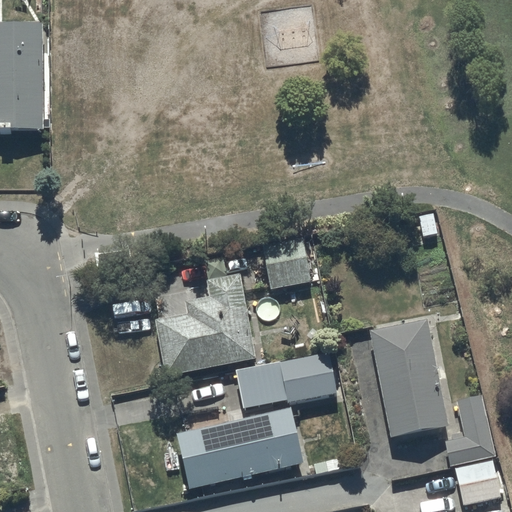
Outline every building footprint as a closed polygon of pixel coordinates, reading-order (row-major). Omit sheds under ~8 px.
[(4,29),(0,29),(0,136),(45,136),(44,29),(22,30),(22,21),(4,22),(4,29)] [(264,256),(270,292),(313,285),(307,249),(264,256)] [(189,319),(156,325),(165,380),(255,365),(241,279),(208,285),(211,302),(186,306),(189,319)] [(424,316),(371,326),(373,335),(369,336),(391,443),(449,432),(428,325),(426,325),(424,316)] [(330,358),(235,377),(243,417),(338,398),(330,358)] [(483,399),(457,405),(465,441),(461,442),(460,435),(451,437),(453,444),(446,446),(451,470),(496,459),(483,399)] [(292,412),(177,439),(190,494),(305,467),(292,412)] [(494,464),(456,472),(464,510),(502,502),(494,464)]
